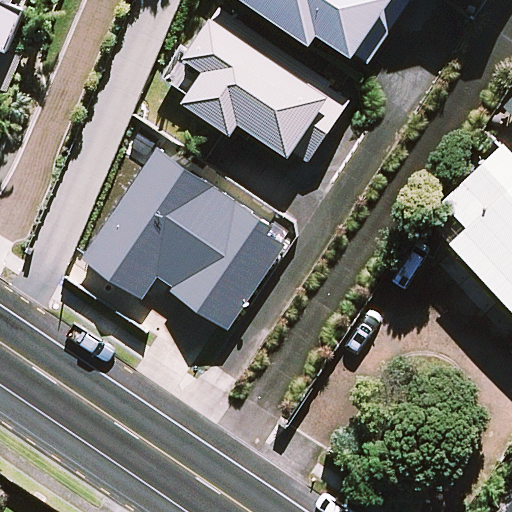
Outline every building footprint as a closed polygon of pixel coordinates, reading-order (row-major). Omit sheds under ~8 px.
[(0,0),(0,80),(10,86),(27,48),(11,41),(29,0),(0,0)] [(408,0),(267,0),(317,32),(322,23),(372,56),(408,0)] [(303,57),(297,65),(216,11),(193,45),(185,40),(162,75),(236,124),(244,113),(313,158),(351,101),(331,87),(336,79),(303,57)] [(511,135),(451,193),(474,218),(458,233),(511,290),(511,135)] [(291,231),(161,144),(71,277),(130,316),(158,274),(230,322),(291,231)]
